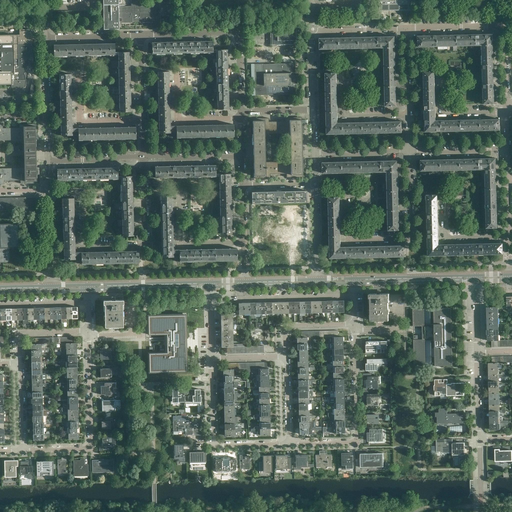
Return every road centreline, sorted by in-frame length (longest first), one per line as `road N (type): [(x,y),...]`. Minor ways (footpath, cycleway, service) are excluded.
road 1 (residential): [(287,443),(355,439),(355,324)]
road 2 (residential): [(140,35),(239,33),(239,112)]
road 3 (residential): [(507,104),(505,27),(405,28)]
road 4 (residential): [(145,243),(82,247),(81,195),(49,195)]
road 5 (residential): [(410,239),(351,239),(346,183),(315,184)]
road 6 (tertiary): [(476,275),(354,278)]
road 7 (tertiary): [(354,284),(476,281)]
road 8 (tertiary): [(88,290),(209,287)]
road 9 (tertiary): [(209,282),(88,285)]
